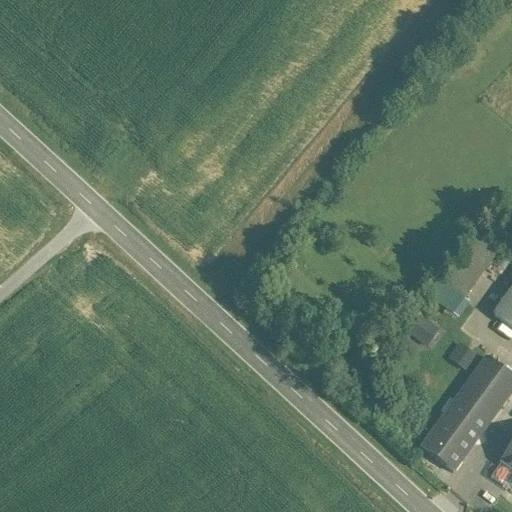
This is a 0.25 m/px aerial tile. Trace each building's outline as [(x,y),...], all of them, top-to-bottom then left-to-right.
[(131,147),(97,114),(83,128),(117,161),(131,147)] [(436,283),(425,300),(455,320),(466,303),(436,283)] [(511,290),(493,317),(511,330),(511,290)] [(428,346),(436,326),(414,318),(406,339),(428,346)] [(447,360),(465,370),(474,353),(456,343),(447,360)] [(511,378),(487,360),(421,450),(453,474),(511,392),(511,378)] [(511,450),(503,462),(511,468),(511,450)]
